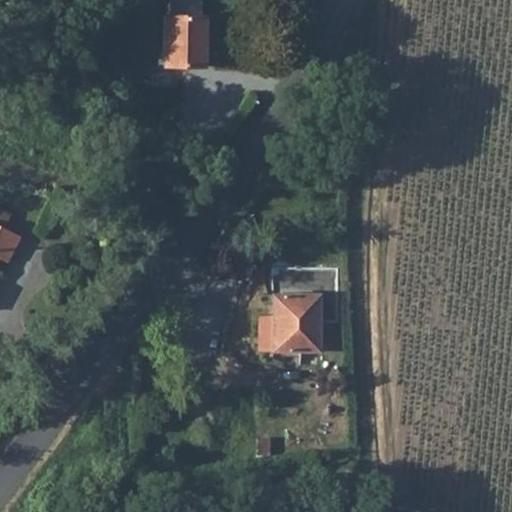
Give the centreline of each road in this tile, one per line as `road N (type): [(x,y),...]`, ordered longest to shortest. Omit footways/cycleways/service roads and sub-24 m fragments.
road 1 (tertiary): [(0,489),(209,209),(341,0)]
road 2 (track): [(351,0),(363,23),(368,80),(357,331),(366,432),(396,511)]
